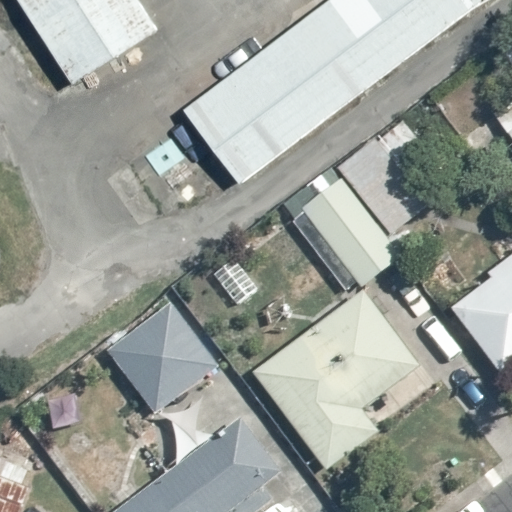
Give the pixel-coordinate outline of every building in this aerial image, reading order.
[(113,66),(71,0),(0,0),(0,70),(30,118),(113,66)] [(309,0),(149,121),(206,196),(439,20),(424,0),(309,0)] [(424,0),(439,20),(465,0),(424,0)] [(511,115),(502,122),(511,137),(511,115)] [(434,157),(403,116),(340,164),(393,234),(426,208),(404,180),(434,157)] [(362,288),(417,249),(406,234),(391,245),(337,170),(295,200),(309,219),(297,227),(341,288),(355,278),(362,288)] [(511,257),(450,302),(511,388),(511,257)] [(419,368),(365,294),(256,373),(326,470),(378,433),(361,410),(419,368)] [(218,367),(169,306),(109,354),(157,415),(218,367)] [(231,511),(279,476),(216,393),(146,447),(168,475),(118,511),(231,511)] [(25,511),(38,477),(0,463),(0,511),(25,511)]
